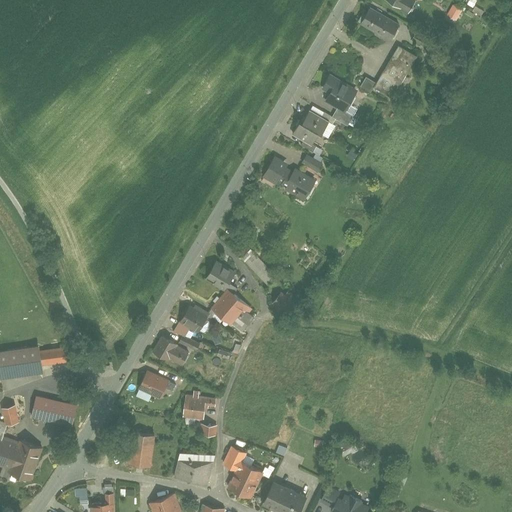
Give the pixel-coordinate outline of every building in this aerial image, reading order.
[(403,17),(374,0),(370,8),(367,6),(361,15),(393,34),(403,17)] [(465,3),(459,0),(454,0),(449,8),(459,13),(465,3)] [(420,25),(415,34),(429,42),(435,34),(420,25)] [(426,52),(402,38),(377,81),(401,95),(426,52)] [(353,77),(334,67),(328,77),(325,82),(334,87),(329,95),(340,101),(349,106),(350,103),(358,89),(349,84),(353,77)] [(349,106),(340,101),(336,110),(352,119),(358,108),(350,103),(349,106)] [(317,138),(325,123),(331,113),(312,102),(307,112),(304,111),(296,126),(317,138)] [(319,139),(315,146),(323,150),(327,143),(319,139)] [(312,144),(305,156),(322,166),(329,153),(323,150),(315,146),(312,144)] [(293,159),(278,150),(267,169),(281,178),(283,175),(290,164),(293,159)] [(299,163),(296,167),(289,179),(287,181),(308,194),(319,175),(299,163)] [(290,164),(283,175),(289,179),(296,167),(290,164)] [(251,248),(241,258),(270,287),(280,277),(251,248)] [(237,271),(217,259),(206,277),(225,289),(237,271)] [(229,287),(213,306),(232,323),(244,308),(248,304),(229,287)] [(285,294),(280,290),(270,303),(284,314),(299,295),(289,288),(285,294)] [(208,318),(199,313),(201,309),(190,302),(173,330),(185,337),(191,326),(200,331),(208,318)] [(255,317),(244,308),(232,323),(243,331),(255,317)] [(220,333),(213,336),(217,345),(224,342),(220,333)] [(177,343),(162,334),(153,351),(168,359),(168,358),(174,347),(177,343)] [(201,344),(190,338),(186,345),(197,351),(201,344)] [(2,345),(6,372),(49,366),(48,359),(46,343),(45,339),(2,345)] [(74,339),(46,343),(48,359),(77,355),(74,339)] [(174,347),(168,358),(182,365),(188,355),(174,347)] [(230,353),(219,349),(217,355),(228,359),(230,353)] [(169,379),(147,370),(139,389),(147,393),(161,399),(169,379)] [(82,399),(40,389),(35,412),(61,418),(76,421),(82,399)] [(192,395),(186,394),(183,418),(203,420),(205,406),(214,407),(216,398),(198,395),(199,390),(192,389),(192,395)] [(242,395),(231,424),(264,437),(275,407),(242,395)] [(18,400),(7,403),(10,418),(22,415),(18,400)] [(0,431),(6,434),(11,418),(0,414),(0,431)] [(219,420),(204,419),(204,429),(218,430),(219,420)] [(0,431),(0,459),(12,463),(21,439),(6,434),(0,431)] [(23,433),(21,439),(12,463),(11,467),(34,474),(45,440),(23,433)] [(129,464),(150,467),(154,439),(134,435),(129,464)] [(222,464),(235,471),(240,460),(245,451),(232,445),(222,464)] [(179,453),(173,476),(209,484),(216,455),(179,453)] [(251,499),(264,471),(240,460),(235,471),(227,488),(251,499)] [(301,511),(308,498),(274,483),(264,504),(272,508),(271,511),(272,511),(301,511)] [(87,500),(86,485),(78,486),(79,501),(87,500)] [(334,511),(342,498),(328,490),(320,502),(334,511)] [(184,511),(176,492),(148,503),(151,511),(184,511)] [(105,504),(90,506),(90,511),(113,511),(112,495),(104,496),(105,504)] [(334,511),(333,511),(366,511),(360,508),(363,503),(350,495),(347,500),(342,497),(342,498),(334,511)]
